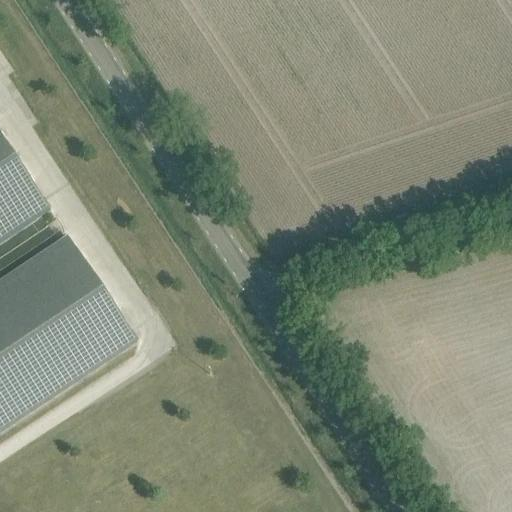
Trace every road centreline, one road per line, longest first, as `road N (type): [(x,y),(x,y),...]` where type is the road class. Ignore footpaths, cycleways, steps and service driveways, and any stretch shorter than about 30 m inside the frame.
road 1 (tertiary): [(252,288),(66,0)]
road 2 (unclassified): [(252,288),(511,199)]
road 3 (tertiary): [(401,511),(252,288)]
